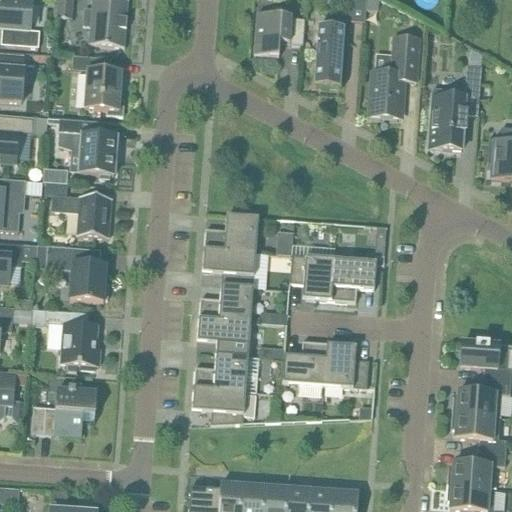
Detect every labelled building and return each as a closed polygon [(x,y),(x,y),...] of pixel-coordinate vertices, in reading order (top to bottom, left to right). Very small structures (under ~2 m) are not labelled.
[(70,22),(71,11),(72,0),(58,0),(57,21),(55,21),(55,22),(72,23),(72,22),(70,22)] [(126,33),(126,31),(127,21),(126,21),(127,4),(128,5),(128,3),(92,0),(92,2),(93,2),(92,11),(84,10),(83,28),(91,28),(89,47),(88,47),(88,48),(124,51),(124,50),(123,50),(125,33),(126,33)] [(365,12),(366,1),(365,0),(345,0),(344,24),(364,25),(365,12)] [(366,1),(365,12),(378,14),(379,3),(366,1)] [(0,32),(12,34),(11,49),(38,50),(39,34),(29,33),(32,5),(0,2),(0,32)] [(256,17),(253,58),(278,60),(279,45),(287,46),(287,48),(302,49),(304,22),(290,21),(291,19),(256,17)] [(317,30),(313,90),(339,91),(341,65),(347,65),(349,33),(343,33),(343,32),(317,30)] [(416,85),(417,66),(419,42),(393,40),(391,71),(386,71),(386,76),(372,75),(369,119),(400,121),(402,84),(416,85)] [(23,60),(0,57),(0,104),(21,106),(23,73),(22,73),(23,60)] [(72,59),(71,73),(87,74),(84,112),(106,114),(106,118),(123,120),(124,103),(119,103),(121,75),(109,75),(110,62),(72,59)] [(429,132),(428,151),(460,153),(462,135),(465,135),(466,118),(478,119),(481,71),(465,70),(463,96),(432,94),(430,112),(428,132),(429,132)] [(0,133),(0,166),(16,167),(19,137),(33,138),(35,121),(3,118),(1,134),(0,133)] [(59,127),(57,149),(71,154),(80,157),(79,176),(99,177),(99,181),(109,182),(109,178),(113,178),(115,158),(119,159),(120,146),(116,145),(116,141),(104,140),(105,126),(63,123),(59,122),(59,127)] [(488,140),(486,166),(488,166),(488,165),(490,165),(489,182),(511,183),(511,131),(501,131),(500,142),(489,142),(489,140),(488,140)] [(0,194),(0,234),(18,236),(19,215),(16,215),(17,197),(25,197),(26,184),(3,182),(2,194),(0,194)] [(52,199),(51,214),(78,217),(76,239),(108,242),(111,202),(79,200),(79,201),(52,199)] [(205,233),(203,253),(255,257),(258,219),(226,217),(225,234),(205,233)] [(376,245),(375,258),(384,258),(385,246),(376,245)] [(0,286),(7,287),(9,269),(21,270),(23,248),(0,246),(0,286)] [(48,250),(46,272),(73,274),(70,303),(103,306),(103,303),(107,303),(108,287),(104,287),(106,268),(93,267),(94,253),(48,250)] [(252,291),(255,257),(203,253),(201,275),(221,277),(221,288),(252,291)] [(301,302),(330,304),(333,262),(291,259),(289,287),(302,288),(301,302)] [(333,262),(330,304),(355,306),(356,292),(373,293),(375,265),(333,262)] [(252,291),(221,288),(219,304),(200,302),(198,321),(250,325),(252,291)] [(80,372),(94,373),(94,369),(98,370),(99,353),(94,353),(94,347),(95,348),(97,329),(70,327),(71,315),(32,313),(31,326),(63,328),(60,367),(81,368),(80,372)] [(0,351),(1,335),(11,335),(13,316),(0,315),(0,351)] [(216,346),(215,358),(247,360),(250,325),(198,321),(196,345),(216,346)] [(323,390),(327,347),(302,345),(301,360),(283,359),(281,386),(323,390)] [(484,372),(483,384),(510,386),(511,373),(506,372),(508,349),(498,348),(461,345),(459,370),(484,372)] [(355,349),(327,347),(323,390),(366,393),(368,365),(354,364),(355,349)] [(194,371),(193,391),(245,395),(247,360),(215,358),(214,373),(194,371)] [(0,421),(3,419),(4,408),(13,408),(14,387),(15,377),(0,376),(0,421)] [(15,377),(14,387),(26,388),(26,378),(15,377)] [(452,401),(451,417),(498,421),(500,398),(509,399),(510,386),(483,384),(482,396),(458,394),(457,402),(453,402),(453,401),(452,401)] [(33,411),(32,417),(31,437),(80,440),(82,425),(93,426),(94,419),(95,414),(98,414),(99,402),(96,401),(96,395),(75,394),(75,392),(68,391),(68,393),(56,393),(55,412),(33,411)] [(193,391),(191,410),(211,411),(211,415),(210,428),(242,427),(243,421),(254,421),(255,399),(244,398),(245,395),(193,391)] [(372,411),(359,410),(359,423),(372,422),(372,411)] [(268,417),(264,420),(265,425),(278,425),(279,418),(268,417)] [(497,443),(498,421),(451,417),(450,433),(451,434),(451,432),(455,433),(454,441),(479,443),(478,455),(505,457),(506,444),(497,443)] [(447,472),(446,489),(494,492),(495,469),(504,470),(505,457),(478,455),(477,467),(452,465),(452,473),(448,473),(448,472),(447,472)] [(241,511),(243,488),(219,486),(219,494),(217,511),(241,511)] [(263,511),(265,490),(243,488),(241,511),(263,511)] [(492,511),(494,492),(446,489),(445,505),(446,505),(446,504),(450,504),(449,511),(492,511)] [(263,511),(286,511),(288,491),(265,490),(263,511)] [(217,511),(219,494),(189,491),(187,511),(217,511)] [(286,511),(310,511),(311,493),(288,491),(286,511)] [(310,511),(333,511),(335,495),(311,493),(310,511)] [(335,495),(333,511),(356,511),(358,496),(335,495)]
